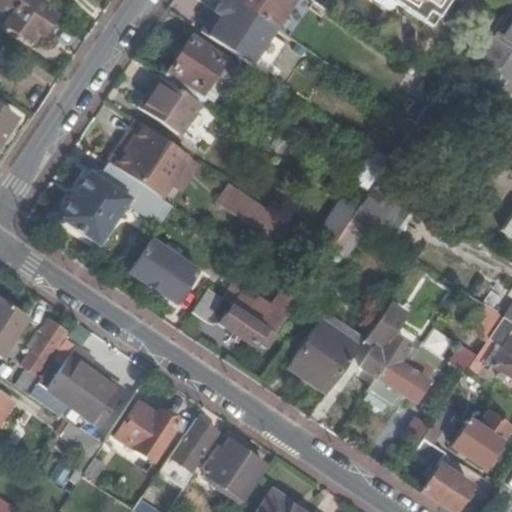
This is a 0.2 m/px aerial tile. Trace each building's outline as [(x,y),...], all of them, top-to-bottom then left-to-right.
[(39,0),(0,0),(0,17),(6,21),(3,28),(25,43),(32,32),(39,37),(51,17),(38,8),(42,2),(39,0)] [(214,0),(200,20),(227,39),(246,13),(226,0),(214,0)] [(291,0),(226,0),(246,13),(272,31),(291,0)] [(385,0),(429,29),(448,0),(385,0)] [(511,0),(495,0),(473,33),(448,72),(478,92),(487,79),(472,68),(490,41),(505,50),(511,40),(511,54),(507,59),(504,57),(497,67),(504,73),(496,85),(511,95),(511,0)] [(39,37),(32,32),(25,43),(31,48),(39,37)] [(164,72),(193,92),(194,91),(205,75),(213,80),(222,86),(233,70),(223,63),(187,39),(164,72)] [(250,70),(242,82),(291,114),(299,102),(250,70)] [(213,80),(205,75),(194,91),(202,96),(213,80)] [(137,112),(176,138),(197,106),(195,105),(156,79),(144,97),(146,98),(137,112)] [(144,97),(142,96),(133,109),(137,112),(146,98),(144,97)] [(239,116),(226,108),(218,120),(231,129),(239,116)] [(11,123),(0,115),(0,139),(2,137),(11,123)] [(136,126),(131,123),(114,148),(119,151),(136,126)] [(119,151),(114,148),(103,164),(157,201),(168,185),(185,159),(136,126),(119,151)] [(388,161),(370,149),(348,182),(366,194),(377,178),(378,176),(388,161)] [(181,194),(198,168),(185,159),(168,185),(181,194)] [(94,244),(125,201),(158,223),(169,208),(157,201),(103,164),(94,176),(85,171),(58,210),(57,210),(56,210),(54,211),(53,211),(52,212),(51,214),(50,215),(50,217),(50,218),(51,220),(52,221),(53,222),(55,222),(56,222),(58,222),(59,222),(60,221),(94,244)] [(366,194),(355,211),(350,219),(364,228),(383,241),(402,212),(382,199),(390,186),(377,178),(366,194)] [(210,206),(280,252),(293,233),(224,186),(210,206)] [(350,219),(355,211),(345,204),(325,233),(336,240),(350,219)] [(511,208),(496,233),(511,244),(511,208)] [(350,219),(336,240),(313,274),(327,283),(364,228),(350,219)] [(192,276),(145,242),(122,276),(139,288),(142,284),(154,292),(151,297),(169,309),(192,276)] [(327,283),(313,274),(304,288),(318,298),(328,283),(327,283)] [(242,294),(232,308),(271,334),(272,335),(298,296),(286,288),(270,312),(242,294)] [(304,288),(298,296),(272,335),(286,345),(318,298),(304,288)] [(218,299),(203,289),(186,315),(200,324),(218,299)] [(511,295),(496,318),(498,320),(511,328),(511,295)] [(0,303),(0,356),(25,321),(0,303)] [(217,326),(259,353),(271,334),(232,308),(230,307),(217,326)] [(481,308),(464,334),(481,346),(485,340),(498,320),(496,318),(481,308)] [(321,316),(284,367),(323,394),(360,342),(321,316)] [(485,366),(511,382),(511,328),(498,320),(485,340),(496,348),(485,366)] [(30,351),(18,369),(25,373),(31,377),(42,360),(42,359),(51,345),(55,348),(63,335),(47,324),(29,350),(30,351)] [(439,359),(447,344),(429,334),(420,349),(439,359)] [(371,350),(359,369),(372,378),(385,360),(405,373),(414,361),(412,360),(403,353),(406,348),(389,336),(377,353),(371,350)] [(450,362),(464,369),(471,354),(458,347),(450,362)] [(489,353),(480,347),(465,371),(474,376),(489,353)] [(93,430),(117,396),(65,359),(42,392),(41,393),(43,395),(93,430)] [(385,360),(372,378),(362,393),(385,408),(395,394),(409,404),(430,372),(414,361),(405,373),(385,360)] [(31,377),(25,373),(13,390),(25,398),(33,386),(36,381),(31,377)] [(42,392),(33,386),(25,398),(35,405),(43,395),(41,393),(42,392)] [(0,419),(9,405),(0,398),(0,419)] [(477,468),(505,426),(474,405),(446,448),(477,468)] [(154,415),(151,419),(133,407),(112,439),(146,463),(171,426),(154,415)] [(448,418),(437,411),(418,440),(429,447),(448,418)] [(191,420),(168,456),(191,471),(215,436),(191,420)] [(64,425),(54,439),(76,454),(88,462),(89,459),(97,447),(64,425)] [(418,440),(410,452),(434,468),(442,456),(429,447),(418,440)] [(260,468),(224,443),(199,478),(237,502),(260,468)] [(76,454),(70,463),(81,471),(88,462),(76,454)] [(88,462),(81,471),(77,477),(88,484),(100,466),(89,459),(88,462)] [(450,511),(466,488),(434,468),(417,494),(443,511),(450,511)] [(269,497),(259,511),(287,511),(288,511),(269,497)]
